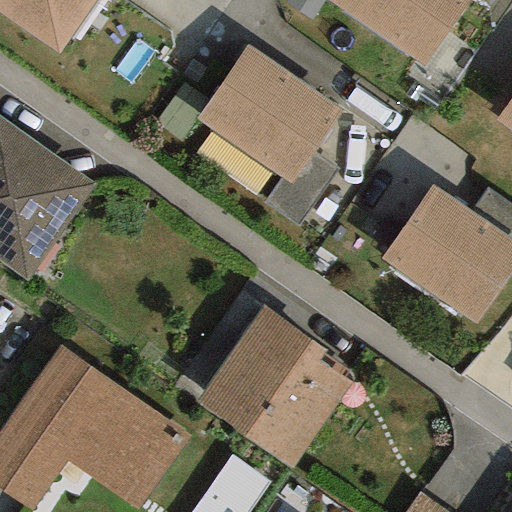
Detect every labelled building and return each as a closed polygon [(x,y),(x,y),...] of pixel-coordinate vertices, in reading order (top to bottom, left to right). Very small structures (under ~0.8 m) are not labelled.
[(0,0),(0,15),(57,55),(94,0),(0,0)] [(287,0),(284,5),(308,21),(322,2),(319,0),(287,0)] [(328,0),(327,1),(421,67),(467,0),(328,0)] [(246,46),(195,120),(280,180),(289,185),(311,154),(338,112),(246,46)] [(511,94),(494,121),(511,133),(511,94)] [(0,264),(25,282),(92,185),(0,118),(0,264)] [(297,227),(335,171),(311,154),(289,185),(280,180),(263,204),(297,227)] [(431,185),(379,259),(474,324),(511,267),(511,243),(468,212),(431,185)] [(511,207),(485,188),(468,212),(511,243),(511,207)] [(263,307),(194,403),(289,469),(348,384),(317,362),(323,352),(263,307)] [(58,347),(0,431),(0,491),(28,511),(66,461),(135,510),(187,437),(58,347)] [(190,511),(244,511),(271,473),(234,448),(190,511)] [(441,511),(417,495),(404,511),(441,511)]
